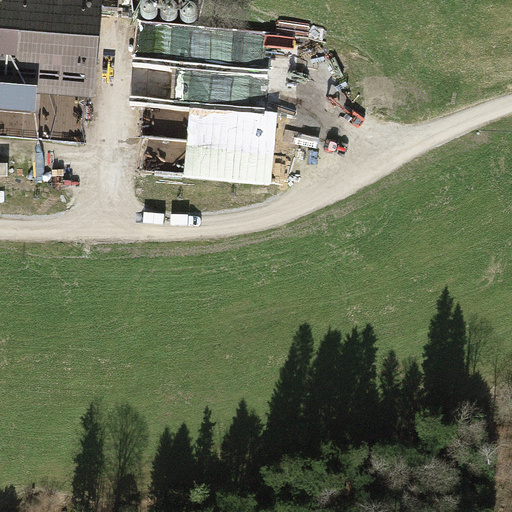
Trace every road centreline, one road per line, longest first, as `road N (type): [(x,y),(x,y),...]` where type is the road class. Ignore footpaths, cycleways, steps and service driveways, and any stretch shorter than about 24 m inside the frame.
road 1 (track): [(511,104),(456,123),(332,194),(254,220),(0,231)]
road 2 (track): [(0,150),(367,174)]
